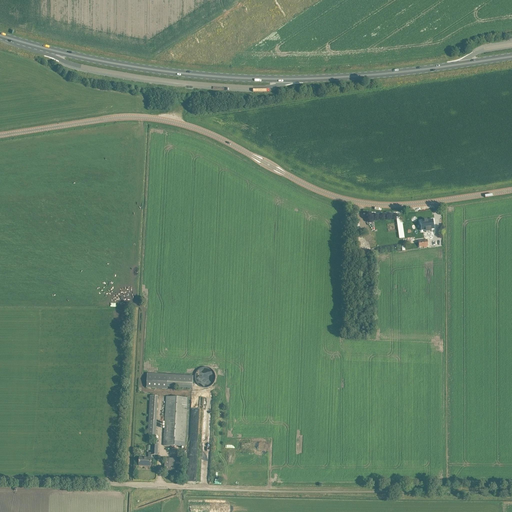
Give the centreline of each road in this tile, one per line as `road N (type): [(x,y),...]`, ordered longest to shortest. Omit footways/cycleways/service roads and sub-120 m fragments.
road 1 (unclassified): [(0,135),(145,117),(208,133),(314,189),(355,201),(404,205),(511,190)]
road 2 (primary): [(0,35),(103,61),(237,77),(348,76),(511,56)]
road 3 (track): [(451,480),(451,489),(127,484)]
road 4 (unclassified): [(127,484),(0,481)]
